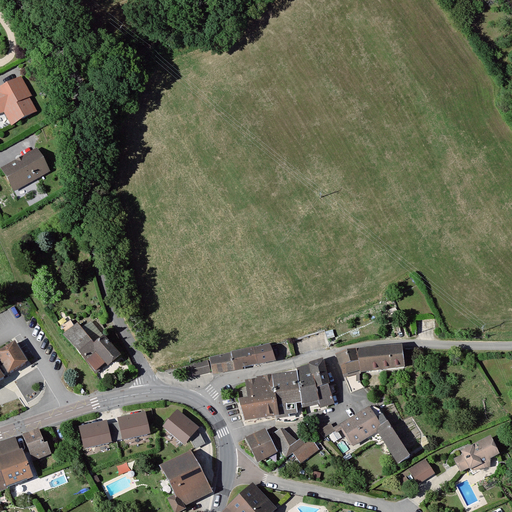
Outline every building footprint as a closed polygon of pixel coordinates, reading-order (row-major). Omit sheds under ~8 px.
[(0,113),(5,111),(13,125),(35,112),(28,99),(26,94),(28,93),(21,80),(8,87),(10,90),(0,95),(0,94),(0,113)] [(8,87),(0,91),(0,94),(0,95),(10,90),(8,87)] [(3,170),(14,190),(48,172),(37,151),(3,170)] [(78,325),(76,327),(70,320),(61,328),(65,335),(73,329),(78,333),(81,330),(78,325)] [(100,341),(89,327),(83,332),(84,334),(94,346),(100,341)] [(81,330),(78,333),(73,329),(65,335),(97,373),(106,364),(108,367),(118,358),(103,339),(100,341),(94,346),(84,334),(83,332),(81,330)] [(0,381),(3,379),(2,377),(7,373),(8,375),(26,364),(19,352),(17,352),(13,345),(0,352),(0,381)] [(272,345),(254,349),(258,365),(275,361),(272,345)] [(360,371),(360,373),(405,368),(402,348),(366,350),(357,353),(360,371)] [(243,368),(258,365),(254,349),(241,352),(243,368)] [(213,372),(243,368),(241,352),(211,360),(213,372)] [(338,357),(344,375),(360,371),(357,353),(338,357)] [(210,372),(207,361),(192,364),(194,376),(210,372)] [(316,390),(328,387),(322,364),(310,368),(316,390)] [(302,401),(302,406),(319,401),(316,390),(310,368),(297,372),(297,374),(300,387),(302,401)] [(272,378),(272,379),(274,393),(300,387),(297,374),(272,378)] [(274,393),(272,379),(265,381),(265,382),(249,385),(251,402),(263,400),(263,397),(274,395),(274,393)] [(277,418),(278,420),(289,418),(288,415),(297,413),(296,407),(295,403),(302,401),(300,387),(274,393),(274,395),(277,418)] [(316,390),(319,401),(324,407),(333,403),(328,387),(316,390)] [(240,404),(245,422),(277,418),(274,395),(263,397),(263,400),(251,402),(240,404)] [(379,407),(387,403),(385,398),(376,402),(379,407)] [(387,423),(380,410),(368,411),(343,426),(355,445),(371,435),(380,441),(384,439),(378,430),(387,423)] [(197,429),(180,414),(169,428),(186,443),(192,436),(198,448),(205,444),(197,429)] [(107,426),(106,425),(84,430),(88,447),(149,433),(145,416),(123,421),(123,422),(123,424),(107,427),(107,426)] [(387,423),(378,430),(384,439),(399,465),(410,459),(387,423)] [(318,433),(323,438),(335,431),(331,424),(320,430),(318,433)] [(291,447),(285,435),(282,430),(274,435),(275,438),(286,459),(305,445),(301,441),(291,447)] [(24,436),(34,461),(51,454),(47,445),(45,446),(39,432),(24,436)] [(265,432),(247,441),(259,463),(268,458),(269,459),(275,456),(275,453),(265,432)] [(15,440),(0,444),(0,467),(2,472),(8,489),(10,488),(9,487),(32,477),(22,451),(20,452),(15,440)] [(456,461),(457,464),(461,472),(469,468),(471,470),(480,466),(489,466),(490,459),(496,456),(489,441),(473,449),(463,454),(464,457),(456,461)] [(294,454),(300,463),(318,451),(312,442),(294,454)] [(170,501),(175,511),(181,511),(185,510),(184,507),(194,502),(191,495),(209,486),(191,454),(161,468),(177,498),(170,501)] [(433,474),(425,461),(416,467),(425,479),(433,474)] [(0,491),(8,489),(2,472),(0,467),(0,491)] [(425,479),(416,467),(410,471),(419,484),(425,479)] [(212,492),(209,486),(191,495),(194,502),(212,492)] [(225,511),(227,511),(228,511),(229,511),(274,511),(276,511),(253,486),(225,511)]
